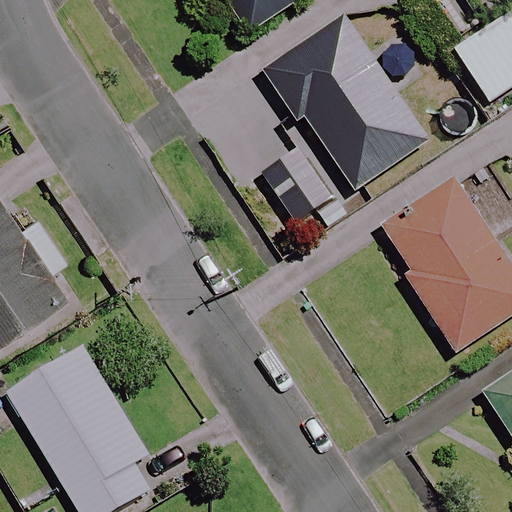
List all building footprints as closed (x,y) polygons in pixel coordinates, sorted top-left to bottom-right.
[(308,0),(224,0),(250,38),(308,0)] [(431,146),(348,22),(267,76),(301,126),(308,121),(357,196),(431,146)] [(511,321),(511,269),(459,188),(388,234),(416,278),(411,281),(460,356),(511,321)] [(0,350),(65,311),(0,205),(0,350)] [(150,459),(86,354),(11,400),(80,511),(123,511),(152,494),(136,468),(150,459)] [(511,385),(489,400),(511,436),(511,385)]
